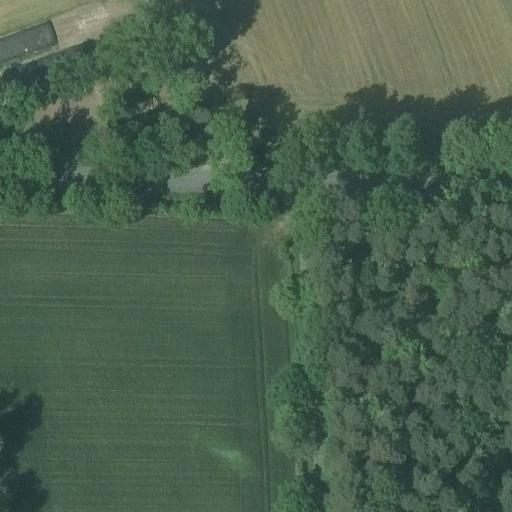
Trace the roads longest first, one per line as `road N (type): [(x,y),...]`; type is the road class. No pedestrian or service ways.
road 1 (unclassified): [(303,189),(326,511)]
road 2 (unclassified): [(303,189),(0,181)]
road 3 (unclassified): [(511,190),(303,189)]
